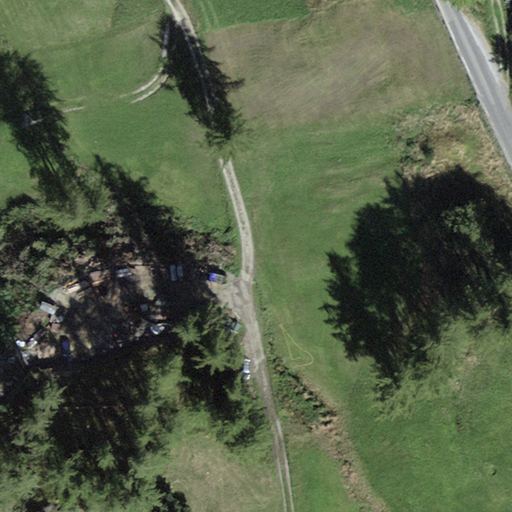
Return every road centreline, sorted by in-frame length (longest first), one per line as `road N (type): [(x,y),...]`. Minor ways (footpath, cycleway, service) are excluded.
road 1 (track): [(288,511),(246,301),(239,194),(204,69),(174,11)]
road 2 (track): [(246,292),(199,276),(129,272),(70,291),(30,328),(34,351),(76,352),(122,339),(166,310)]
road 3 (track): [(168,0),(174,11),(166,70),(155,88),(0,127)]
road 4 (tertiary): [(448,0),(511,143)]
